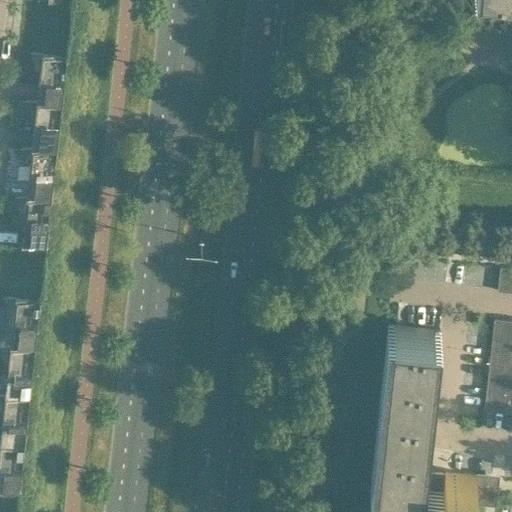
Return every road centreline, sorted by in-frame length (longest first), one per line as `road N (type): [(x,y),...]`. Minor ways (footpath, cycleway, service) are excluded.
road 1 (primary): [(210,511),(261,13)]
road 2 (primary): [(184,44),(131,511)]
